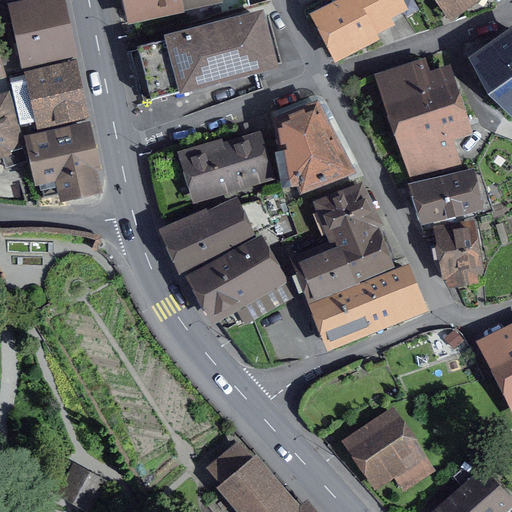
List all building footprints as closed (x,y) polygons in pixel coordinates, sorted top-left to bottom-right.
[(0,0),(0,50),(6,73),(21,69),(3,6),(16,2),(14,0),(0,0)] [(80,58),(66,0),(34,0),(9,6),(23,71),(80,58)] [(120,0),(127,25),(184,12),(183,5),(206,0),(210,0),(214,13),(249,5),(247,0),(120,0)] [(393,18),(408,10),(404,2),(407,0),(335,0),(310,13),(336,63),(379,40),(376,34),(396,24),(393,18)] [(435,0),(451,21),(480,0),(435,0)] [(136,50),(129,52),(142,100),(149,98),(150,100),(178,92),(178,95),(278,68),(262,8),(162,35),(163,39),(135,46),(136,50)] [(511,112),(511,27),(467,58),(491,92),(511,112)] [(6,73),(0,53),(0,89),(7,87),(5,80),(8,79),(6,73)] [(388,116),(460,92),(451,64),(430,71),(425,57),(374,75),(388,116)] [(77,62),(25,74),(26,77),(10,80),(21,128),(36,124),(38,132),(90,121),(77,62)] [(0,161),(4,160),(7,169),(28,162),(24,149),(28,148),(21,128),(7,87),(0,89),(0,161)] [(471,124),(460,92),(388,116),(399,148),(471,124)] [(282,189),(299,186),(303,196),(352,174),(354,179),(361,177),(326,99),(325,98),(323,97),(320,96),(318,95),(316,95),(313,96),(311,96),(271,114),(273,118),(269,120),(276,152),(274,153),(282,189)] [(37,189),(56,185),(62,206),(104,196),(99,174),(104,173),(92,123),(25,140),(28,148),(37,189)] [(474,134),(471,124),(399,148),(410,182),(462,164),(454,141),(474,134)] [(193,204),(275,179),(260,131),(223,143),(222,138),(176,152),(193,204)] [(474,168),(408,184),(422,226),(485,210),(474,168)] [(360,282),(395,267),(378,227),(382,225),(363,182),(312,203),(328,241),(288,258),(308,306),(361,284),(360,282)] [(157,231),(178,275),(230,252),(255,237),(237,197),(206,211),(205,208),(157,231)] [(480,283),(478,274),(484,274),(474,220),(433,227),(443,281),(446,280),(448,289),(480,283)] [(292,298),(285,284),(288,282),(260,234),(255,237),(230,252),(185,277),(213,326),(236,312),(244,326),(292,298)] [(328,352),(428,310),(409,264),(361,284),(308,306),(328,352)] [(511,323),(475,343),(498,386),(511,378),(511,323)] [(511,378),(498,386),(511,410),(511,378)] [(394,406),(365,425),(384,453),(413,434),(394,406)] [(436,470),(413,434),(384,453),(365,425),(342,441),(375,490),(393,478),(403,492),(436,470)] [(307,511),(300,503),(293,509),(249,458),(245,461),(231,445),(199,472),(213,488),(209,492),(226,511),(307,511)] [(511,511),(511,499),(476,459),(454,478),(462,486),(432,511),(511,511)] [(89,511),(106,481),(72,463),(55,496),(85,511),(89,511)]
